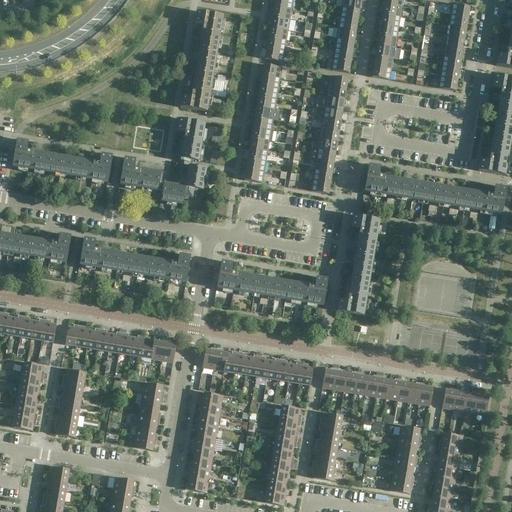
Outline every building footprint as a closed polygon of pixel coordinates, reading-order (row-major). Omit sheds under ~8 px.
[(291,11),(293,0),(291,0),(274,0),(273,8),(291,11)] [(359,11),(361,1),(354,0),(342,0),(341,8),(359,11)] [(400,18),(402,8),(384,5),(382,15),(400,18)] [(468,19),(469,8),(452,5),(450,16),(468,19)] [(289,21),(291,11),(273,8),(272,18),(289,21)] [(357,22),(359,11),(341,8),(339,19),(357,22)] [(207,113),(216,55),(223,17),(196,13),(194,24),(203,25),(202,30),(199,30),(197,41),(200,42),(199,52),(194,82),(191,82),(189,93),(192,93),(191,98),(182,97),(180,108),(207,113)] [(398,29),(400,18),(382,15),(380,26),(398,29)] [(466,29),(468,19),(450,16),(448,26),(466,29)] [(288,31),(289,21),(272,18),(270,28),(288,31)] [(355,32),(357,22),(339,19),(338,29),(355,32)] [(511,68),(511,19),(506,56),(498,55),(496,66),(511,68)] [(396,39),(398,29),(380,26),(379,36),(396,39)] [(464,40),(466,29),(448,26),(446,37),(464,40)] [(286,42),(288,31),(270,28),(268,39),(286,42)] [(354,42),(355,32),(338,29),(336,39),(354,42)] [(395,49),(396,39),(379,36),(377,46),(395,49)] [(462,50),(464,40),(446,37),(445,47),(462,50)] [(284,52),(286,42),(268,39),(266,49),(284,52)] [(352,53),(354,42),(336,39),(334,50),(352,53)] [(393,60),(395,49),(377,46),(375,57),(393,60)] [(461,60),(462,50),(445,47),(443,57),(461,60)] [(282,63),(284,52),(266,49),(265,60),(282,63)] [(350,63),(352,53),(334,50),(333,60),(350,63)] [(391,70),(393,60),(375,57),(373,67),(391,70)] [(459,71),(461,60),(443,57),(441,68),(459,71)] [(348,74),(350,63),(333,60),(331,71),(348,74)] [(279,79),(281,69),(264,66),(262,76),(279,79)] [(389,81),(391,70),(373,67),(372,78),(389,81)] [(457,81),(459,71),(441,68),(439,78),(457,81)] [(278,90),(279,79),(262,76),(260,87),(278,90)] [(505,176),(511,131),(511,79),(494,76),(492,87),(501,89),(497,115),(489,162),(487,162),(480,160),(479,165),(478,172),(505,176)] [(346,91),(347,80),(330,77),(328,88),(346,91)] [(455,92),(457,81),(439,78),(438,89),(455,92)] [(276,101),(278,90),(260,87),(258,98),(276,101)] [(344,101),(346,91),(328,88),(326,98),(344,101)] [(274,111),(276,101),(258,98),(256,108),(274,111)] [(342,112),(344,101),(326,98),(324,109),(342,112)] [(272,121),(274,111),(256,108),(255,118),(272,121)] [(340,122),(342,112),(324,109),(323,119),(340,122)] [(271,132),(272,121),(255,118),(253,129),(271,132)] [(339,133),(340,122),(323,119),(321,130),(339,133)] [(198,162),(202,141),(205,125),(178,120),(176,131),(185,133),(184,138),(181,137),(177,159),(180,159),(180,162),(189,163),(188,166),(191,166),(192,161),(198,162)] [(269,142),(271,132),(253,129),(251,139),(269,142)] [(337,143),(339,133),(321,130),(319,140),(337,143)] [(267,152),(269,142),(251,139),(249,150),(267,152)] [(94,163),(95,160),(83,158),(83,161),(53,156),(42,154),(43,151),(32,149),(31,152),(26,151),(28,142),(16,140),(12,167),(107,183),(112,157),(101,155),(99,164),(94,163)] [(335,153),(337,143),(319,140),(317,150),(335,153)] [(265,163),(267,152),(249,150),(248,160),(265,163)] [(333,164),(335,153),(317,150),(316,161),(333,164)] [(192,197),(194,189),(203,191),(206,169),(191,166),(187,190),(175,188),(175,185),(161,183),(163,174),(160,174),(161,171),(139,167),(139,170),(134,169),(135,160),(124,159),(119,185),(157,192),(157,191),(162,192),(161,201),(182,205),(184,196),(192,197)] [(264,173),(265,163),(248,160),(246,170),(264,173)] [(332,174),(333,164),(316,161),(314,171),(332,174)] [(493,196),(467,191),(378,176),(380,167),(368,166),(364,192),(387,196),(386,205),(393,206),(395,197),(429,203),(428,212),(435,213),(436,204),(450,207),(448,215),(456,216),(457,208),(471,210),(469,219),(476,220),(478,211),(501,215),(506,189),(494,187),(493,196)] [(262,184),(264,173),(246,170),(244,181),(262,184)] [(330,184),(332,174),(314,171),(312,181),(330,184)] [(328,195),(330,184),(312,181),(310,192),(328,195)] [(363,317),(373,258),(379,221),(352,216),(351,228),(359,229),(359,234),(356,234),(354,245),(357,246),(352,276),(350,286),(347,285),(345,297),(348,297),(347,302),(338,301),(336,312),(363,317)] [(53,243),(53,240),(42,238),(41,241),(0,233),(0,252),(15,255),(13,263),(20,264),(22,256),(66,263),(70,237),(59,235),(57,244),(53,243)] [(172,263),(173,260),(161,258),(161,261),(110,252),(110,250),(99,248),(98,251),(94,250),(95,241),(84,239),(79,266),(123,273),(122,282),(129,283),(131,274),(185,283),(190,257),(179,255),(177,264),(172,263)] [(309,286),(310,283),(298,281),(298,284),(247,276),(247,273),(236,271),(236,274),(231,273),(231,271),(232,264),(221,262),(216,289),(261,296),(259,305),(266,306),(268,297),(323,307),(327,280),(316,278),(314,287),(309,286)] [(0,334),(10,336),(13,318),(6,317),(6,314),(3,314),(0,328),(0,334)] [(20,338),(24,317),(20,317),(20,319),(13,318),(10,336),(20,338)] [(31,340),(34,321),(27,320),(27,318),(24,317),(20,338),(31,340)] [(42,342),(45,321),(42,320),(41,323),(34,321),(31,340),(42,342)] [(53,343),(56,325),(48,324),(49,321),(45,321),(42,342),(53,343)] [(76,347),(80,327),(76,326),(75,328),(68,327),(65,346),(76,347)] [(87,349),(90,331),(83,330),(83,327),(80,327),(76,347),(87,349)] [(97,351),(101,330),(97,330),(97,332),(90,331),(87,349),(97,351)] [(108,353),(111,334),(104,333),(104,331),(101,330),(97,351),(108,353)] [(119,355),(122,334),(119,333),(118,336),(111,334),(108,353),(119,355)] [(129,356),(132,338),(125,337),(126,334),(122,334),(119,355),(129,356)] [(140,358),(144,337),(140,337),(140,339),(132,338),(129,356),(140,358)] [(151,360),(154,342),(147,340),(147,338),(144,337),(140,358),(151,360)] [(161,362),(165,341),(161,340),(161,343),(154,342),(151,360),(161,362)] [(172,364),(176,345),(168,344),(168,342),(165,341),(161,362),(172,364)] [(213,370),(217,350),(213,349),(213,352),(205,350),(202,369),(213,370)] [(224,372),(227,354),(220,353),(220,350),(217,350),(213,370),(224,372)] [(234,374),(238,353),(234,353),(234,355),(227,354),(224,372),(234,374)] [(245,376),(248,358),(241,356),(242,354),(238,353),(234,374),(245,376)] [(256,378),(259,357),(256,356),(255,359),(248,358),(245,376),(256,378)] [(266,379),(270,361),(262,360),(263,358),(259,357),(256,378),(266,379)] [(277,381),(281,360),(277,360),(277,362),(270,361),(266,379),(277,381)] [(288,383),(291,365),(284,364),(284,361),(281,360),(277,381),(288,383)] [(41,374),(43,367),(24,364),(23,375),(43,378),(44,375),(41,374)] [(298,385),(302,364),(298,364),(298,366),(291,365),(288,383),(298,385)] [(310,387),(313,368),(305,367),(306,365),(302,364),(298,385),(310,387)] [(333,391),(336,370),(333,369),(332,372),(325,370),(322,389),(333,391)] [(343,392),(346,374),(339,373),(340,370),(336,370),(333,391),(343,392)] [(83,385),(85,374),(67,371),(66,378),(63,378),(63,381),(83,385)] [(354,394),(358,373),(354,373),(354,375),(346,374),(343,392),(354,394)] [(365,396),(368,378),(361,376),(361,374),(358,373),(354,394),(365,396)] [(39,389),(40,381),(43,382),(43,378),(23,375),(21,385),(39,389)] [(376,398),(379,377),(375,376),(375,379),(368,378),(365,396),(376,398)] [(386,400),(389,381),(382,380),(383,378),(379,377),(376,398),(386,400)] [(397,401),(400,381),(397,380),(396,382),(389,381),(386,400),(397,401)] [(81,396),(83,385),(63,381),(62,385),(64,385),(63,392),(81,396)] [(408,403),(411,385),(404,384),(404,381),(400,381),(397,401),(408,403)] [(161,394),(162,387),(144,384),(142,395),(163,398),(164,395),(161,394)] [(418,405),(422,384),(418,384),(418,386),(411,385),(408,403),(418,405)] [(429,407),(432,389),(425,387),(425,385),(422,384),(418,405),(429,407)] [(38,396),(39,389),(21,385),(19,396),(40,400),(40,396),(38,396)] [(453,411),(456,390),(453,389),(452,392),(445,391),(442,409),(453,411)] [(463,413),(466,394),(459,393),(460,391),(456,390),(453,411),(463,413)] [(80,406),(81,396),(63,392),(62,400),(60,399),(59,403),(80,406)] [(474,414),(477,394),(474,393),(474,395),(466,394),(463,413),(474,414)] [(220,408),(222,397),(204,394),(203,401),(200,401),(200,405),(220,408)] [(485,416),(488,398),(481,397),(481,394),(477,394),(474,414),(485,416)] [(159,409),(160,402),(162,402),(163,398),(142,395),(140,405),(159,409)] [(36,410),(37,403),(39,403),(40,400),(19,396),(17,407),(36,410)] [(78,417),(80,406),(59,403),(58,406),(61,407),(60,414),(78,417)] [(158,416),(159,409),(140,405),(139,416),(159,420),(160,416),(158,416)] [(219,419),(220,408),(200,405),(199,408),(201,409),(200,416),(219,419)] [(34,417),(36,410),(17,407),(15,417),(36,421),(37,417),(34,417)] [(298,417),(300,410),(281,407),(279,418),(300,421),(301,418),(298,417)] [(76,427),(78,417),(60,414),(58,421),(56,420),(55,424),(76,427)] [(340,428),(342,417),(324,414),(322,422),(320,421),(319,425),(340,428)] [(155,430),(156,423),(159,423),(159,420),(139,416),(137,427),(155,430)] [(217,429),(219,419),(200,416),(199,423),(197,422),(196,426),(217,429)] [(32,431),(33,424),(36,424),(36,421),(15,417),(14,428),(32,431)] [(296,432),(297,425),(299,425),(300,421),(279,418),(278,429),(296,432)] [(74,439),(76,427),(55,424),(55,428),(57,428),(56,436),(74,439)] [(338,439),(340,428),(319,425),(319,428),(321,429),(320,436),(338,439)] [(215,440),(217,429),(196,426),(195,429),(198,430),(197,437),(215,440)] [(154,437),(155,430),(137,427),(135,437),(156,441),(156,437),(154,437)] [(418,438),(419,430),(401,427),(399,438),(420,442),(420,438),(418,438)] [(295,439),(296,432),(278,429),(276,439),(297,443),(297,439),(295,439)] [(460,448),(462,437),(443,434),(442,442),(440,441),(439,445),(460,448)] [(336,450),(338,439),(320,436),(319,443),(316,443),(316,446),(336,450)] [(152,452),(153,444),(155,445),(156,441),(135,437),(133,449),(152,452)] [(213,451),(215,440),(197,437),(195,444),(193,444),(192,447),(213,451)] [(416,452),(417,445),(419,445),(420,442),(399,438),(397,449),(416,452)] [(292,453),(294,446),(296,446),(297,443),(276,439),(274,450),(292,453)] [(458,459),(460,448),(439,445),(439,448),(441,449),(440,456),(458,459)] [(335,460),(336,450),(316,446),(315,450),(318,450),(316,457),(335,460)] [(211,461),(213,451),(192,447),(192,451),(194,451),(193,458),(211,461)] [(414,459),(416,452),(397,449),(395,459),(416,463),(417,459),(414,459)] [(291,460),(292,453),(274,450),(272,461),(293,464),(294,461),(291,460)] [(456,470),(458,459),(440,456),(439,463),(436,463),(436,466),(456,470)] [(333,471),(335,460),(316,457),(315,464),(313,464),(312,467),(333,471)] [(210,472),(211,461),(193,458),(192,465),(189,465),(189,469),(210,472)] [(412,473),(413,466),(416,466),(416,463),(395,459),(394,470),(412,473)] [(289,474),(290,467),(292,468),(293,464),(272,461),(270,471),(289,474)] [(455,480),(456,470),(436,466),(435,470),(437,470),(436,477),(455,480)] [(331,482),(333,471),(312,467),(312,471),(314,471),(313,479),(331,482)] [(67,482),(69,471),(51,468),(49,475),(47,475),(46,478),(67,482)] [(208,483),(210,472),(189,469),(188,472),(191,473),(189,480),(208,483)] [(411,480),(412,473),(394,470),(392,481),(413,484),(413,481),(411,480)] [(288,481),(289,474),(270,471),(269,482),(289,485),(290,482),(288,481)] [(453,491),(455,480),(436,477),(435,484),(433,484),(432,487),(453,491)] [(65,492),(67,482),(46,478),(46,482),(48,482),(47,489),(65,492)] [(132,489),(133,482),(115,479),(113,490),(134,493),(135,490),(132,489)] [(206,494),(208,483),(189,480),(188,487),(186,486),(185,490),(206,494)] [(408,495),(410,487),(412,488),(413,484),(392,481),(390,492),(408,495)] [(285,496),(286,489),(289,489),(289,485),(269,482),(267,493),(285,496)] [(451,502),(453,491),(432,487),(431,491),(434,491),(433,499),(451,502)] [(63,503),(65,492),(47,489),(46,496),(43,496),(43,500),(63,503)] [(130,503),(131,496),(133,497),(134,493),(113,490),(111,500),(130,503)] [(284,503),(285,496),(267,493),(265,504),(286,507),(286,503),(284,503)] [(447,511),(449,511),(451,502),(433,499),(431,506),(429,505),(428,509),(447,511)] [(51,511),(61,511),(63,503),(43,500),(42,503),(45,504),(43,511),(51,511)] [(129,510),(130,503),(111,500),(110,511),(115,511),(130,511),(131,511),(129,510)]
